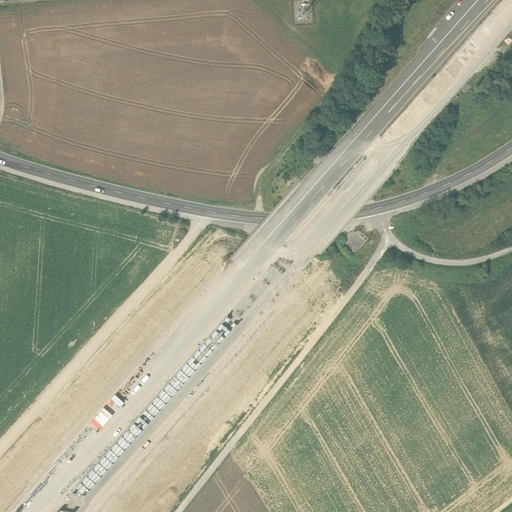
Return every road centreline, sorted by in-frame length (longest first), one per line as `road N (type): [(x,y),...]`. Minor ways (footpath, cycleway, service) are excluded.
road 1 (motorway): [(488,0),(35,511)]
road 2 (motorway): [(64,511),(511,5)]
road 3 (secondary): [(0,158),(255,219),(378,208)]
road 4 (track): [(388,243),(178,511)]
road 5 (residential): [(511,247),(461,263),(433,261),(388,243),(378,208)]
road 6 (secondary): [(378,208),(457,181),(511,147)]
